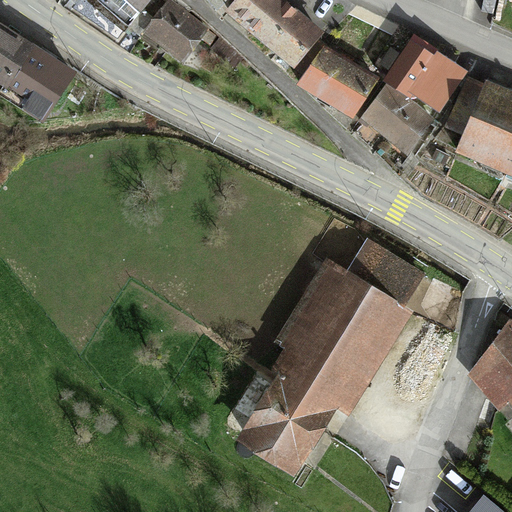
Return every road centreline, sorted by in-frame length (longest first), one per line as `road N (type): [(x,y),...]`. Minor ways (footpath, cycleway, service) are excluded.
road 1 (tertiary): [(497,271),(397,210),(183,108),(16,0)]
road 2 (residential): [(497,271),(472,317),(411,511)]
